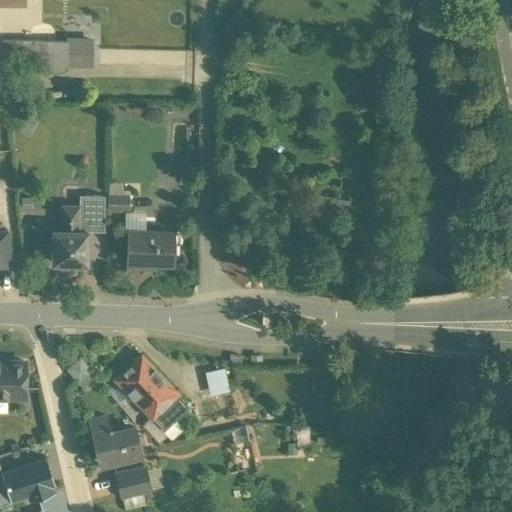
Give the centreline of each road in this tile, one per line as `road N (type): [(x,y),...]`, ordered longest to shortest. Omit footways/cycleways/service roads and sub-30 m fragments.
road 1 (secondary): [(34,318),(462,320)]
road 2 (track): [(211,0),(216,319)]
road 3 (residential): [(34,318),(81,511)]
